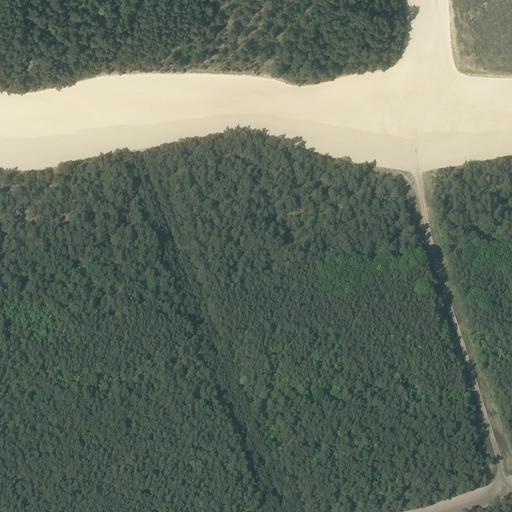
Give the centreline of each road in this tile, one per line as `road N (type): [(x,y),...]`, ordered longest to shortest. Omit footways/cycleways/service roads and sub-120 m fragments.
road 1 (track): [(511,109),(305,116),(211,106),(0,127)]
road 2 (track): [(418,0),(421,211),(499,459),(491,495)]
